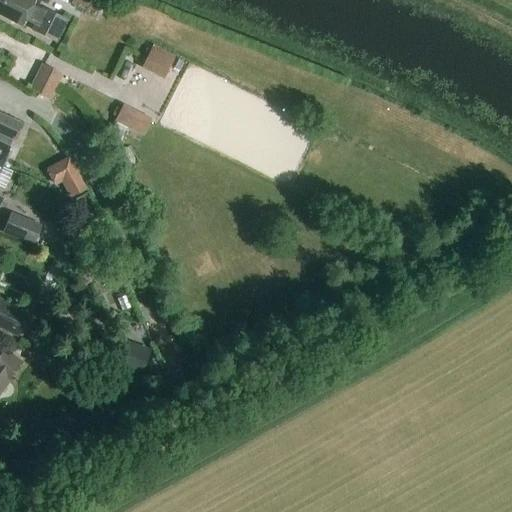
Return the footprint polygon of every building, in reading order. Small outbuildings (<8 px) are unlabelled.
[(56,41),(67,20),(43,8),(41,14),(31,9),(35,0),(0,0),(0,14),(24,26),(27,19),(36,23),(33,30),(56,42),(57,41),(56,41)] [(72,0),(72,2),(96,13),(101,0),(72,0)] [(154,45),(142,68),(164,79),(176,57),(154,45)] [(43,63),(30,89),(51,99),(64,74),(43,63)] [(119,162),(126,159),(115,140),(121,142),(127,127),(144,135),(152,118),(135,111),(124,106),(108,142),(119,162)] [(0,163),(3,165),(10,148),(8,147),(11,140),(14,142),(22,125),(0,114),(0,163)] [(80,175),(63,185),(69,197),(87,187),(80,175)] [(42,225),(11,212),(3,233),(34,246),(42,225)] [(30,315),(0,300),(0,327),(19,337),(30,315)] [(140,374),(150,346),(112,333),(102,360),(140,374)] [(0,395),(24,361),(4,347),(0,353),(0,395)]
